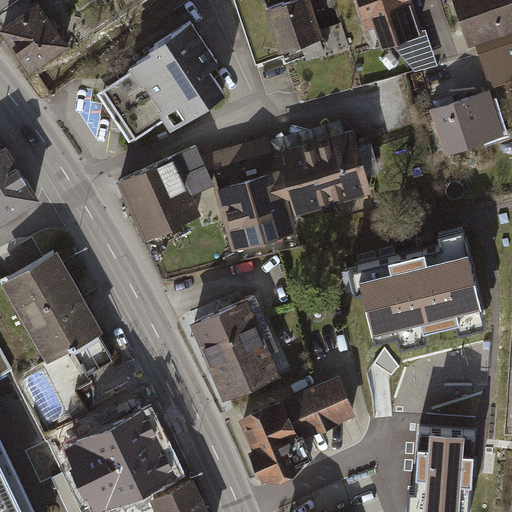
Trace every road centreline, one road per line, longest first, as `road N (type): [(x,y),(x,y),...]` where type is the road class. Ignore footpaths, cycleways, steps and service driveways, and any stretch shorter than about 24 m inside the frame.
road 1 (primary): [(241,511),(146,313),(82,203)]
road 2 (primary): [(82,203),(0,85)]
